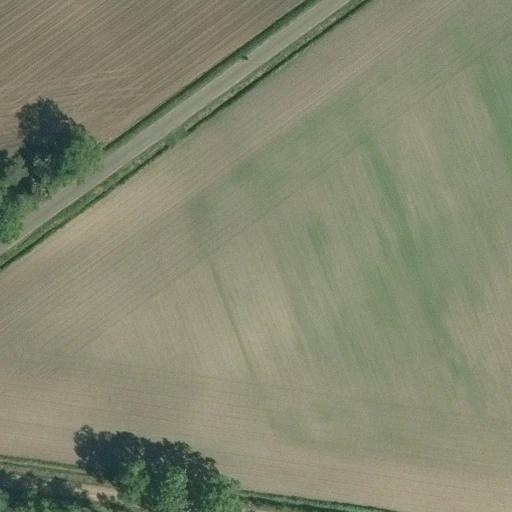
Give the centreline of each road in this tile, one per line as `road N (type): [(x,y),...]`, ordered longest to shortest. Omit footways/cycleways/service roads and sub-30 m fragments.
road 1 (unclassified): [(0,243),(334,0)]
road 2 (track): [(0,481),(213,511)]
